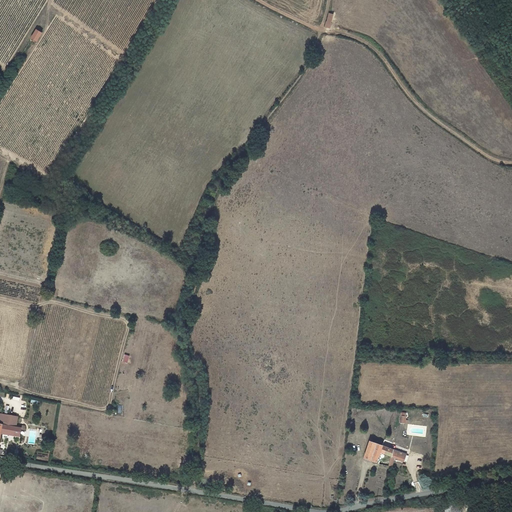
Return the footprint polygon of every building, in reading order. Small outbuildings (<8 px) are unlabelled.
[(330,28),(334,14),(330,13),(326,27),(330,28)] [(43,33),(38,29),(31,40),(33,40),(34,40),(36,39),(38,40),(43,33)] [(0,434),(10,437),(9,443),(12,443),(15,428),(8,426),(10,416),(0,413),(0,434)] [(372,443),(366,440),(359,458),(366,460),(372,443)] [(372,443),(366,460),(371,462),(375,452),(377,445),(372,443)] [(399,453),(388,449),(377,445),(375,452),(386,456),(397,460),(399,453)]
